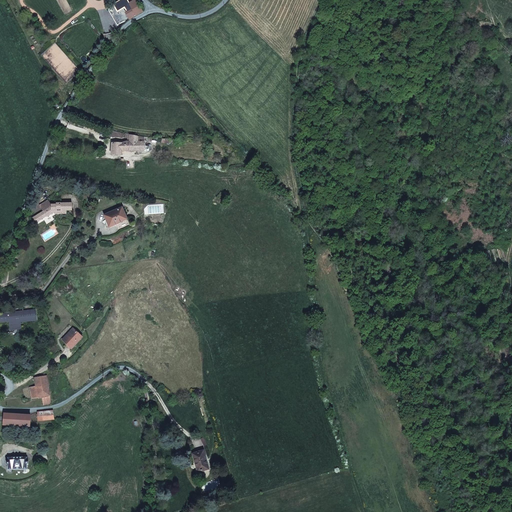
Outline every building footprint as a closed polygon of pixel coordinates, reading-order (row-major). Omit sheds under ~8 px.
[(130,11),(134,16),(143,11),(140,4),(133,8),(134,9),(130,11)] [(130,135),(123,134),(123,138),(130,138),(130,142),(127,142),(122,143),(112,143),(111,154),(121,154),(122,151),(123,151),(130,151),(144,151),(144,137),(130,135)] [(32,218),(36,223),(47,217),(54,213),(56,211),(66,211),(72,210),(72,203),(56,203),(56,204),(51,204),(48,200),(39,206),(43,211),(32,218)] [(122,208),(104,215),(108,225),(115,222),(116,224),(127,219),(122,208)] [(11,330),(21,329),(20,322),(37,320),(36,310),(19,312),(19,315),(17,315),(17,312),(0,314),(0,316),(1,322),(10,321),(11,330)] [(62,340),(71,349),(75,345),(74,344),(81,336),(73,329),(62,340)] [(82,337),(81,336),(74,344),(75,345),(82,337)] [(43,398),(50,397),(47,375),(34,377),(36,386),(30,388),(33,399),(43,398)] [(43,398),(43,405),(52,404),(50,397),(43,398)] [(42,412),(38,413),(38,421),(54,419),(53,411),(42,412)] [(4,413),(3,425),(30,426),(31,415),(4,413)] [(203,451),(193,454),(198,472),(208,469),(203,451)] [(48,459),(46,453),(37,455),(38,461),(48,459)] [(8,464),(8,470),(27,469),(27,464),(28,463),(28,462),(28,461),(27,461),(27,458),(23,458),(12,458),(8,458),(8,462),(7,462),(7,463),(7,464),(8,464)]
